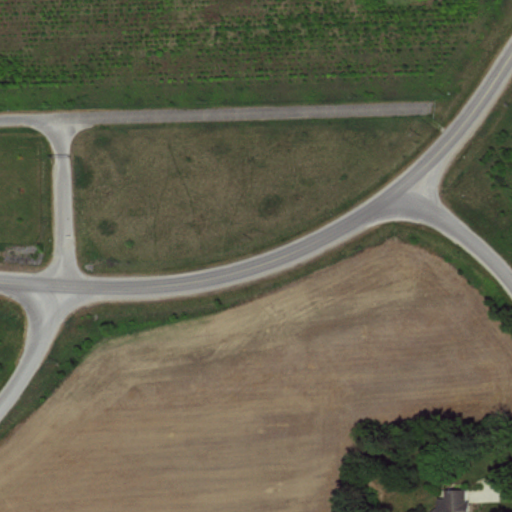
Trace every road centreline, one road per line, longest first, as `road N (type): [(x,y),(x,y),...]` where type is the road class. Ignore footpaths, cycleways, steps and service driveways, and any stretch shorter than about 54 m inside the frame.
road 1 (tertiary): [(511,51),(453,137),(405,187),(323,243),(223,279),(0,281)]
road 2 (residential): [(0,411),(35,355),(63,285),(63,123)]
road 3 (residential): [(511,284),(405,187)]
